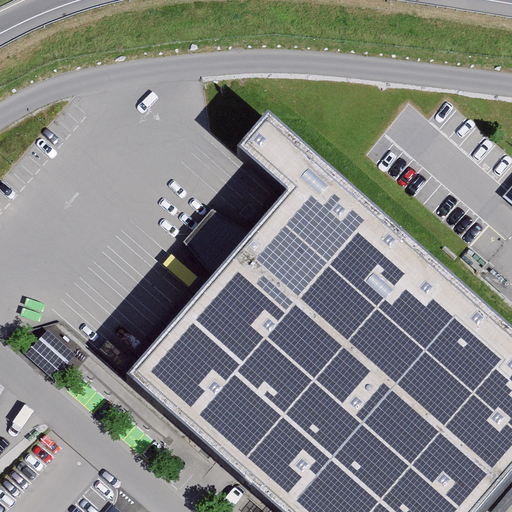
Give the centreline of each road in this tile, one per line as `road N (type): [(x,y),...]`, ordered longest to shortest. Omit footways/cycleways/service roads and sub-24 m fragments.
road 1 (unclassified): [(511,85),(300,62),(221,63),(92,79),(0,118)]
road 2 (residential): [(0,363),(169,511)]
